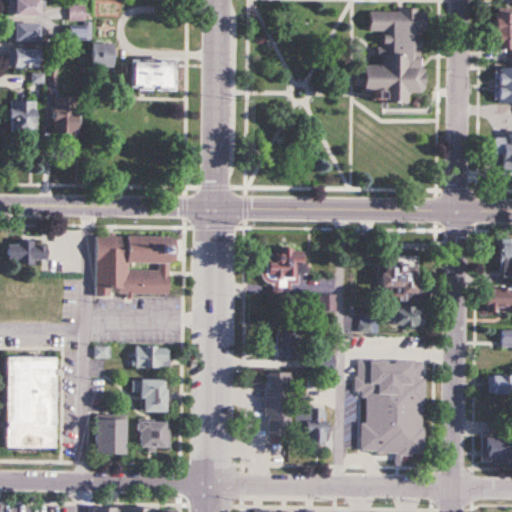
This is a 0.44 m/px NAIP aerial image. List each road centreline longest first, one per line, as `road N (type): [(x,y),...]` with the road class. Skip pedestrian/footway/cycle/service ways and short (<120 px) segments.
road 1 (residential): [(451,511),(459,0)]
road 2 (residential): [(214,0),(215,511)]
road 3 (tertiary): [(511,210),(213,203)]
road 4 (residential): [(511,486),(216,486)]
road 5 (residential): [(216,486),(0,478)]
road 6 (tertiary): [(213,203),(0,202)]
